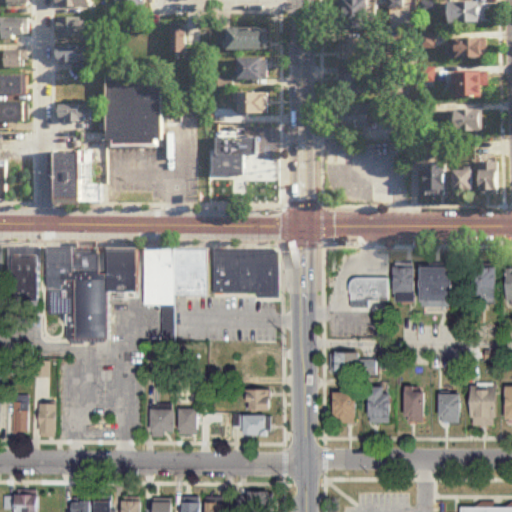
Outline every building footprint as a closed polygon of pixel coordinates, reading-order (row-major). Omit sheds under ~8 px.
[(142,9),(142,0),(130,0),(131,9),(142,9)] [(370,0),(343,0),(343,30),(370,30),(370,0)] [(450,3),(450,26),(485,26),(485,3),(450,3)] [(82,19),(57,19),(57,39),(82,39),(82,19)] [(0,20),(0,40),(27,41),(27,21),(0,20)] [(186,54),(186,30),(172,30),(172,54),(186,54)] [(228,30),(228,53),(267,52),(267,30),(228,30)] [(488,40),(456,40),(456,60),(488,60),(488,40)] [(340,62),(370,62),(370,42),(340,42),(340,62)] [(85,48),(57,48),(57,64),(85,64),(85,48)] [(27,53),(5,53),(5,70),(27,70),(27,53)] [(268,82),(268,61),(239,61),(239,82),(268,82)] [(488,100),(488,75),(456,75),(456,100),(488,100)] [(346,97),(374,97),(374,77),(346,77),(346,97)] [(29,78),(0,78),(0,97),(29,97),(29,78)] [(107,80),(108,150),(163,150),(162,79),(107,80)] [(268,95),(241,95),(241,117),(268,117),(268,95)] [(0,105),(0,123),(29,124),(29,105),(0,105)] [(91,107),(59,107),(59,123),(91,123),(91,107)] [(340,132),(378,132),(378,108),(340,108),(340,132)] [(482,112),(457,112),(457,135),(482,135),(482,112)] [(55,154),(56,206),(102,205),(102,186),(93,186),(92,134),(82,134),(83,154),(55,154)] [(213,158),(213,178),(246,179),(247,158),(213,158)] [(499,165),(481,165),(481,198),(499,198),(499,165)] [(427,198),(447,198),(447,171),(427,171),(427,198)] [(473,173),(454,173),(454,194),(473,194),(473,173)] [(85,339),(85,345),(73,345),(73,338),(67,338),(67,314),(49,314),(49,247),(77,248),(77,250),(76,339),(85,339)] [(41,249),(13,249),(13,311),(41,311),(41,249)] [(76,339),(85,339),(110,340),(110,293),(110,250),(77,250),(76,339)] [(110,250),(141,250),(141,293),(110,293),(110,250)] [(215,250),(215,292),(260,292),(260,297),(280,297),(281,256),(275,251),(215,250)] [(209,296),(209,251),(147,251),(147,305),(164,305),(164,341),(176,341),(175,297),(209,296)] [(416,302),(416,266),(395,266),(396,303),(416,302)] [(498,303),(498,269),(474,269),(474,303),(498,303)] [(424,308),(454,308),(454,270),(424,270),(424,308)] [(351,300),(351,283),(357,279),(389,279),(389,301),(351,300)] [(361,353),(332,353),(332,374),(361,374),(361,353)] [(382,368),(395,368),(395,353),(382,353),(382,368)] [(499,426),(499,385),(473,385),(473,426),(499,426)] [(371,423),(392,423),(392,388),(371,388),(371,423)] [(407,422),(426,422),(426,392),(417,392),(417,388),(407,388),(407,422)] [(272,390),(249,390),(249,411),(272,411),(272,390)] [(335,393),(335,422),(358,422),(358,393),(335,393)] [(441,423),(463,423),(463,395),(441,395),(441,423)] [(15,434),(30,434),(30,403),(15,403),(15,434)] [(41,436),(57,436),(57,405),(41,405),(41,436)] [(153,435),(177,435),(177,409),(153,409),(153,435)] [(181,434),(200,434),(200,409),(181,409),(181,434)] [(236,425),(245,425),(245,436),(270,436),(270,416),(236,416),(236,425)] [(274,511),(274,492),(249,492),(249,511),(274,511)] [(6,497),(6,510),(18,510),(17,511),(39,511),(40,497),(6,497)] [(91,511),(92,502),(74,502),(73,511),(91,511)] [(113,511),(114,502),(97,502),(96,511),(113,511)] [(142,511),(142,502),(124,502),(124,511),(142,511)] [(173,511),(173,503),(156,503),(155,511),(173,511)] [(183,511),(201,511),(202,503),(184,503),(183,511)] [(225,511),(225,503),(208,503),(207,511),(225,511)]
